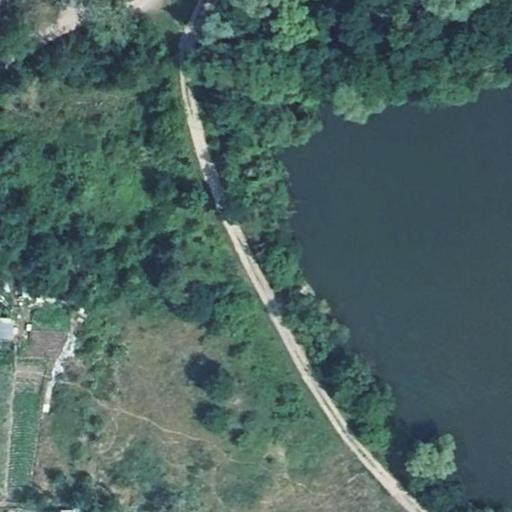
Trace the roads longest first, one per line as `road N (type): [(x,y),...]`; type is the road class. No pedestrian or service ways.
road 1 (track): [(194,0),(186,77),(304,365),(434,511)]
road 2 (track): [(0,81),(126,0)]
